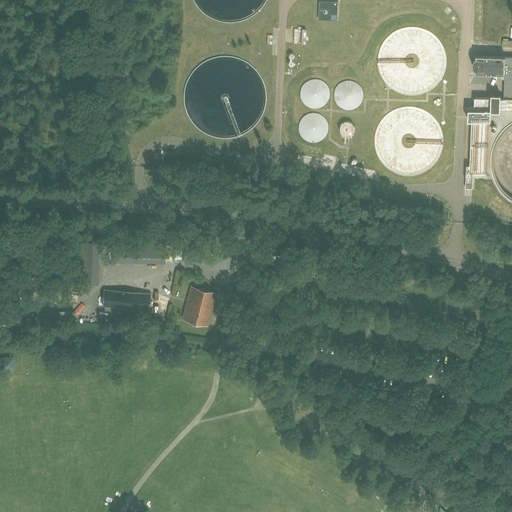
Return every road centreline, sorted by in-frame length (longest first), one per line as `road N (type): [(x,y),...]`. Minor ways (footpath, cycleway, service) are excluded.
road 1 (unclassified): [(445,262),(456,190),(166,143),(137,163),(137,203)]
road 2 (unclassified): [(445,262),(251,217),(137,203)]
road 3 (unclassified): [(137,203),(0,203)]
